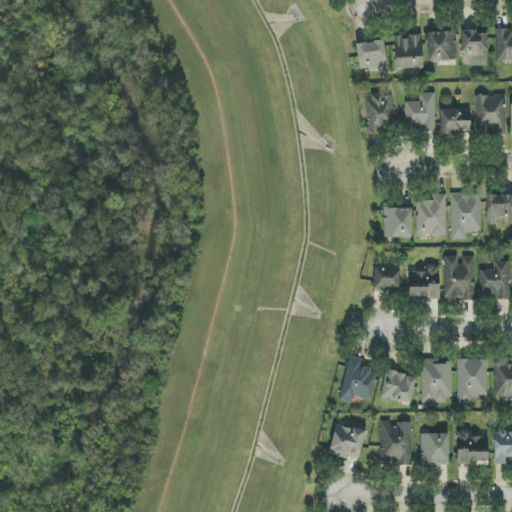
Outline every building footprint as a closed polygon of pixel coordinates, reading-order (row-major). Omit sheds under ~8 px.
[(511,29),(495,30),(496,64),(511,63),(511,29)] [(462,30),(461,58),(469,58),(468,66),(486,66),(487,33),(474,33),(474,31),(462,30)] [(456,32),(428,32),(429,61),(457,61),(456,32)] [(395,36),(395,69),(422,68),(422,35),(395,36)] [(384,40),(356,43),(359,70),(387,68),(384,40)] [(392,93),(364,97),(369,132),(397,129),(392,93)] [(405,102),(405,127),(421,127),(421,132),(435,132),(436,94),(420,93),(419,102),(405,102)] [(506,132),(505,95),(475,96),(476,133),(506,132)] [(471,134),(470,108),(440,109),(440,135),(471,134)] [(466,233),(481,232),(480,194),(450,195),(451,240),(466,239),(466,233)] [(434,201),(417,201),(418,237),(446,236),(446,195),(434,195),(434,201)] [(511,195),(486,195),(486,222),(511,222),(511,195)] [(412,238),(412,208),(383,208),(384,238),(412,238)] [(444,257),(444,300),(475,300),(475,257),(460,257),(444,257)] [(479,270),(479,296),(496,296),(496,300),(510,300),(510,262),(494,262),(494,271),(479,270)] [(400,265),(374,264),(374,290),(399,290),(400,265)] [(440,298),(439,265),(426,265),(426,272),(409,272),(409,299),(440,298)] [(377,372),(360,368),(362,359),(349,356),(339,401),(352,404),(354,397),(371,401),(377,372)] [(511,357),(509,358),(509,359),(494,359),(494,397),(511,397),(511,357)] [(472,404),(471,397),(487,396),(487,359),(457,360),(458,405),(472,404)] [(422,404),(444,404),(444,398),(452,397),(451,360),(421,361),(422,404)] [(416,376),(386,371),(381,399),(411,404),(416,376)] [(413,467),(413,424),(391,424),(391,421),(381,421),(381,462),(394,462),(394,466),(413,467)] [(358,462),(368,427),(353,423),(351,429),(336,425),(328,454),(358,462)] [(489,438),(471,437),(471,431),(457,430),(456,464),(488,465),(489,438)] [(494,465),(508,465),(508,458),(511,458),(511,431),(494,432),(494,465)] [(421,465),(449,463),(448,433),(420,435),(421,465)]
